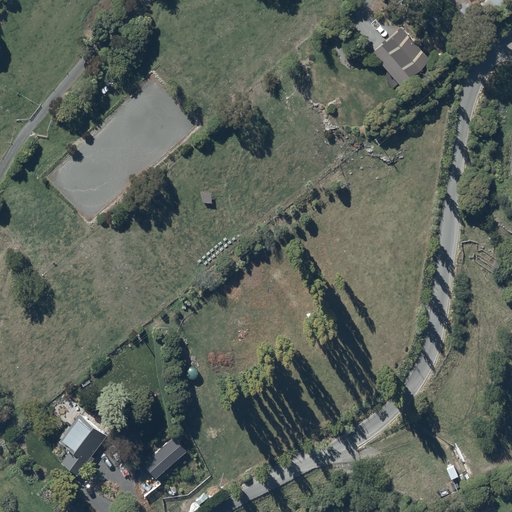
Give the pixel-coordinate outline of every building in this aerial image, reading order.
[(511,2),(509,0),(487,0),(475,11),(486,24),(511,2)] [(472,10),(467,4),(456,13),(462,20),(472,10)] [(442,20),(433,12),(424,20),(434,29),(442,20)] [(430,61),(401,29),(371,54),(400,87),(430,61)] [(57,443),(64,448),(56,459),(61,463),(60,465),(75,477),(107,436),(79,415),(59,439),(60,440),(57,443)] [(186,453),(174,437),(142,465),(154,479),(186,453)]
